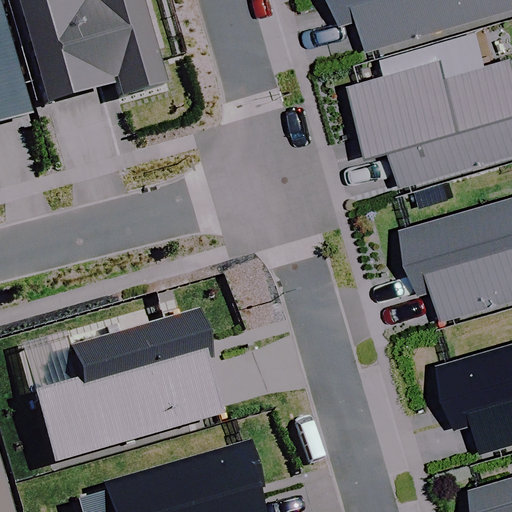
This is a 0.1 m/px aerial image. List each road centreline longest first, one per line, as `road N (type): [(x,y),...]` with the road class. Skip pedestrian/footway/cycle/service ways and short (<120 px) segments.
road 1 (residential): [(368,511),(273,183)]
road 2 (residential): [(0,263),(273,183)]
road 3 (residential): [(273,183),(220,0)]
